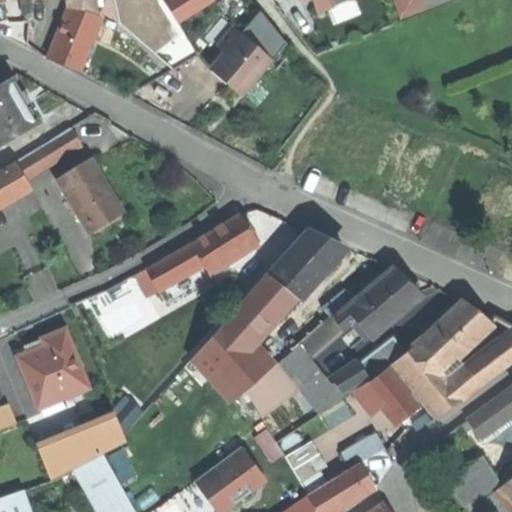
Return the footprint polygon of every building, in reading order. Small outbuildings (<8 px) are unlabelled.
[(2,0),(0,0),(0,22),(1,23),(9,20),(2,0)] [(74,0),(75,8),(94,15),(94,0),(74,0)] [(167,0),(179,22),(213,4),(210,0),(167,0)] [(353,0),(310,0),(317,16),(353,0)] [(71,6),(50,61),(66,67),(80,72),(101,18),(94,15),(75,8),(71,6)] [(258,15),(241,35),(257,48),(256,49),(271,61),(281,48),(258,15)] [(233,88),(240,94),(250,81),(253,83),(271,61),(256,49),(257,48),(241,35),(240,36),(233,30),(219,47),(227,54),(214,69),(229,81),(227,83),(233,88)] [(14,78),(0,86),(0,148),(41,125),(32,109),(35,107),(30,99),(26,92),(23,94),(14,78)] [(92,161),(59,181),(91,235),(124,215),(108,187),(92,161)] [(18,164),(0,173),(0,204),(30,185),(18,164)] [(202,262),(209,274),(258,244),(249,229),(241,214),(191,243),(202,262)] [(295,297),(299,300),(346,249),(324,239),(308,231),(267,275),(295,297)] [(159,288),(202,262),(191,243),(148,270),(159,288)] [(356,320),(369,336),(419,295),(408,282),(396,267),(346,309),(356,320)] [(248,346),(295,297),(267,275),(227,321),(248,346)] [(422,344),(442,369),(491,326),(476,312),(464,302),(419,341),(422,344)] [(343,331),(356,320),(346,309),(334,319),(343,331)] [(270,371),(248,346),(227,321),(194,358),(234,403),(270,371)] [(25,356),(19,359),(40,410),(89,389),(65,331),(43,340),(46,347),(25,356)] [(511,337),(453,383),(465,398),(511,362),(511,337)] [(359,365),(370,380),(404,353),(392,339),(359,365)] [(22,349),(25,356),(46,347),(43,340),(31,345),(22,349)] [(404,353),(406,356),(422,344),(419,341),(404,353)] [(453,383),(442,369),(422,344),(406,356),(395,365),(438,419),(465,398),(453,383)] [(301,348),(280,364),(300,389),(320,373),(301,348)] [(16,351),(19,359),(25,356),(22,349),(16,351)] [(366,382),(370,380),(359,365),(336,382),(346,395),(354,390),(366,382)] [(369,385),(366,382),(354,390),(366,405),(377,396),(399,425),(419,410),(387,370),(369,385)] [(331,387),(320,373),(300,389),(320,415),(346,395),(336,382),(331,387)] [(470,415),(483,439),(511,423),(511,396),(510,393),(470,415)] [(0,410),(0,430),(13,425),(7,408),(0,410)] [(39,451),(52,480),(75,469),(105,456),(129,445),(116,417),(39,451)] [(340,454),(349,469),(384,447),(374,432),(340,454)] [(285,457),(301,483),(319,472),(327,467),(319,456),(311,441),(285,457)] [(221,511),(224,511),(275,478),(250,442),(198,477),(221,511)] [(136,511),(105,456),(75,469),(99,511),(136,511)] [(446,482),(464,507),(498,484),(480,458),(446,482)] [(357,466),(309,496),(318,510),(318,511),(340,511),(373,492),(366,479),(357,466)] [(301,483),(308,494),(326,483),(319,472),(301,483)] [(511,480),(501,489),(511,502),(511,480)] [(0,499),(0,511),(28,511),(21,491),(0,499)] [(280,511),(314,511),(318,510),(309,496),(308,494),(280,511)] [(390,511),(384,503),(369,511),(390,511)]
